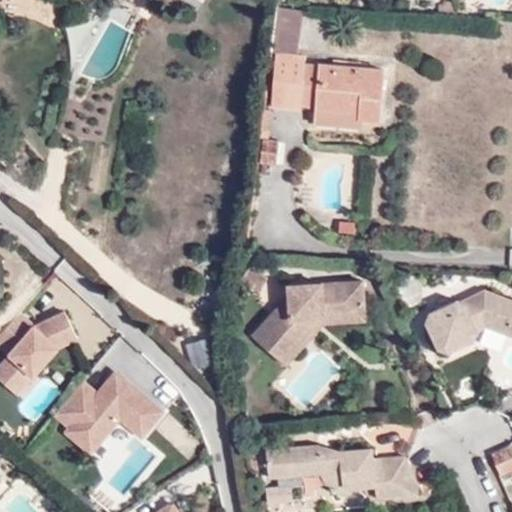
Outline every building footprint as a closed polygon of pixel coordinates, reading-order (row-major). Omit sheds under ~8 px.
[(291,16),(266,10),(260,57),(265,58),(283,59),(291,16)] [(265,58),(261,109),(290,112),(293,68),(293,61),(283,59),(265,58)] [(293,68),(290,112),(304,114),(305,110),(354,116),(354,121),(369,124),(374,72),(293,68)] [(305,110),(304,114),(303,126),(353,131),(354,121),(354,116),(305,110)] [(270,134),(250,133),(248,156),(268,158),(270,134)] [(244,256),(234,270),(253,282),(262,268),(244,256)] [(320,322),(364,318),(361,277),(286,284),(287,293),(250,335),(283,364),(320,322)] [(483,323),(511,333),(511,298),(481,288),(427,312),(424,320),(436,345),(447,350),(474,337),(476,327),(483,323)] [(0,364),(21,384),(60,337),(83,329),(72,302),(41,315),(25,304),(2,329),(14,343),(0,359),(0,364)] [(110,375),(93,395),(77,382),(50,415),(67,428),(62,434),(85,453),(112,420),(136,440),(157,414),(110,375)] [(28,417),(56,399),(47,384),(18,402),(28,417)] [(400,496),(399,483),(415,482),(403,456),(372,458),(371,447),(338,450),(316,443),(264,448),(267,478),(317,473),(324,483),(340,482),(341,486),(374,485),(376,497),(400,496)] [(511,469),(502,449),(483,458),(491,477),(511,470),(511,469)] [(399,483),(400,496),(416,496),(415,482),(399,483)]
